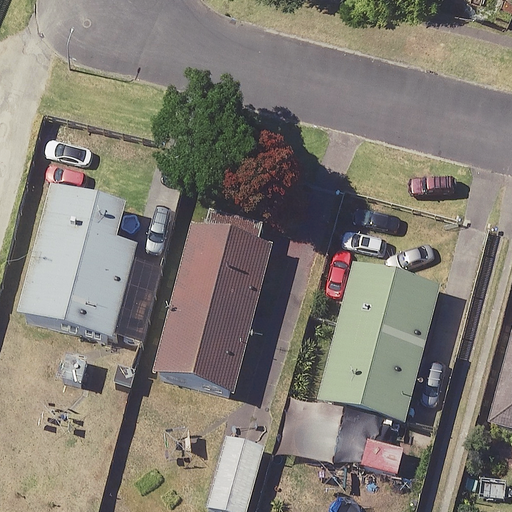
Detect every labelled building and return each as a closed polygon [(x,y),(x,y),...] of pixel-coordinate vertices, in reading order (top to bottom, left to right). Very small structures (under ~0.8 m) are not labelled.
[(124,209),(54,190),(20,317),(112,342),(136,252),(114,246),(124,209)] [(271,249),(196,230),(158,378),(234,397),(271,249)] [(439,290),(355,268),(320,403),(404,425),(439,290)] [(511,322),(486,426),(511,432),(511,322)] [(247,511),(264,450),(226,440),(208,511),(212,511),(247,511)]
